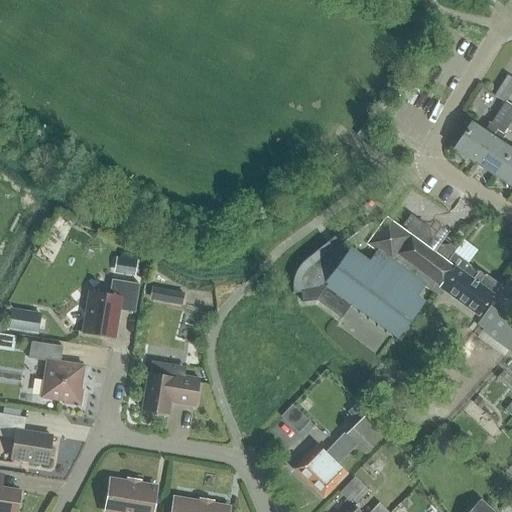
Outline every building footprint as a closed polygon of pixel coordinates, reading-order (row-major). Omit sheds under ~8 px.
[(505,104),(511,92),(511,78),(507,75),(493,97),(505,104)] [(511,118),(511,108),(505,104),(498,115),(509,123),(511,118)] [(373,112),(356,135),(366,143),(374,131),(382,119),(373,112)] [(509,123),(498,115),(491,125),(488,124),(483,133),(471,125),(454,150),(475,163),(496,130),(502,134),(509,123)] [(496,130),(475,163),(494,176),(511,151),(499,143),(504,135),(502,134),(496,130)] [(511,152),(511,151),(494,176),(511,187),(511,152)] [(385,219),(374,235),(364,228),(367,226),(366,225),(335,249),(327,244),(304,263),(302,264),(301,266),(299,269),(297,270),(296,273),(295,275),(294,277),(294,280),(293,283),(293,286),(293,290),(293,293),(292,293),(292,294),(314,291),(314,289),(322,288),(323,289),(319,295),(345,314),(349,308),(395,342),(423,303),(415,297),(423,286),(437,297),(443,289),(456,271),(446,263),(385,219)] [(453,253),(446,263),(456,271),(443,289),(478,315),(492,296),(499,286),(484,275),(483,276),(478,272),(467,265),(467,264),(453,253)] [(142,261),(121,258),(118,274),(134,277),(135,274),(140,275),(142,261)] [(134,314),(139,285),(111,280),(108,296),(90,293),(83,333),(113,338),(117,311),(134,314)] [(170,290),(154,287),(151,301),(167,304),(170,290)] [(509,351),(511,346),(511,323),(510,322),(489,307),(477,325),(497,340),(496,341),(509,351)] [(12,311),(9,329),(36,333),(39,315),(12,311)] [(60,363),(62,347),(30,342),(28,359),(46,362),(40,398),(63,402),(63,405),(80,407),(83,390),(80,390),(83,366),(60,363)] [(185,368),(176,366),(151,362),(149,375),(147,375),(142,411),(168,415),(170,402),(193,406),(198,380),(184,378),(185,368)] [(511,386),(511,370),(503,367),(497,380),(511,386)] [(384,386),(376,394),(395,411),(403,402),(384,386)] [(302,426),(313,414),(295,398),(285,410),(302,426)] [(477,398),(473,403),(480,408),(484,404),(477,398)] [(357,423),(345,434),(357,446),(365,455),(388,433),(369,412),(357,423)] [(11,459),(46,465),(51,437),(22,432),(25,419),(0,414),(0,436),(14,439),(11,459)] [(316,446),(293,469),(323,499),(336,485),(341,480),(347,474),(338,465),(357,446),(345,434),(344,433),(324,454),(316,446)] [(369,493),(354,478),(339,493),(351,505),(354,502),(356,504),(369,493)] [(150,511),(155,488),(110,481),(105,511),(150,511)] [(0,511),(16,511),(19,492),(0,488),(0,511)] [(418,511),(443,511),(434,497),(417,509),(418,511)] [(495,511),(480,498),(467,511),(495,511)] [(227,511),(228,509),(174,499),(171,511),(227,511)] [(376,507),(370,511),(387,511),(379,503),(376,507)]
